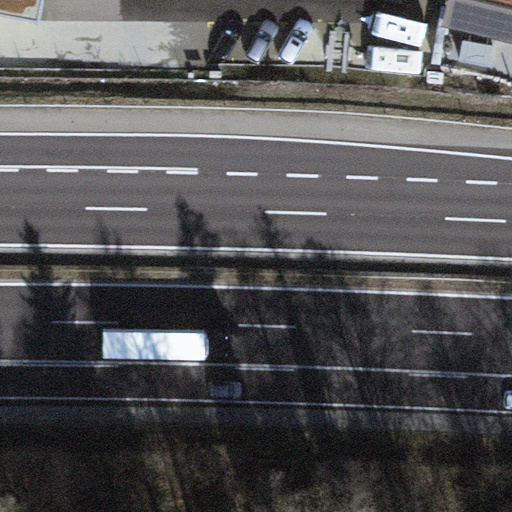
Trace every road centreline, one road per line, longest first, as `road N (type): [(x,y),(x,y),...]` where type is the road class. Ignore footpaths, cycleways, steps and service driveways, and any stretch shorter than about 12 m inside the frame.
road 1 (motorway): [(278,212),(0,201)]
road 2 (motorway): [(278,212),(0,207)]
road 3 (motorway): [(0,365),(272,329)]
road 4 (motorway): [(0,327),(272,329)]
road 5 (motorway): [(272,329),(511,340)]
road 6 (motorway): [(511,220),(278,212)]
